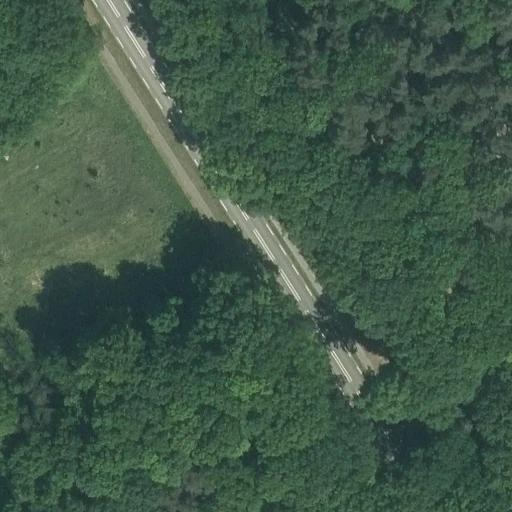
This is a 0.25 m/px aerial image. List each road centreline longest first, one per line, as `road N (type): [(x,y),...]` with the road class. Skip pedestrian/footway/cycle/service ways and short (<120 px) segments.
road 1 (primary): [(328,351),(101,0)]
road 2 (unclassified): [(328,351),(511,246)]
road 3 (primary): [(431,511),(328,351)]
